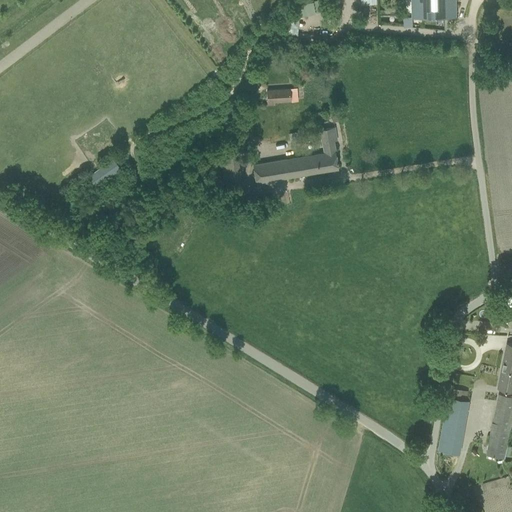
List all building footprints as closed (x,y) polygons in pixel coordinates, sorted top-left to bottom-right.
[(410,0),(411,17),(455,16),(454,0),(410,0)] [(267,90),(268,105),(274,104),(274,101),(297,100),(296,88),(267,90)] [(253,164),(255,175),(256,185),(283,181),(283,178),(338,169),(333,140),(337,140),(334,127),(320,129),(324,153),(253,164)] [(300,132),(289,133),(290,140),(301,138),(300,132)] [(220,159),(224,183),(241,180),(237,156),(220,159)] [(113,159),(88,176),(95,187),(120,169),(113,159)] [(511,343),(507,343),(497,388),(511,391),(511,343)] [(486,455),(504,458),(511,417),(511,396),(498,394),(486,455)] [(448,396),(438,450),(459,454),(469,400),(448,396)]
